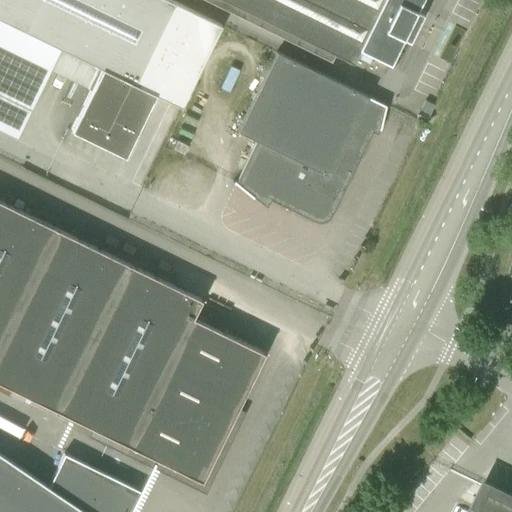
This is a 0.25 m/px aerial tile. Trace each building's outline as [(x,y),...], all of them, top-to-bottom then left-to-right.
[(0,0),(0,18),(101,68),(71,131),(116,152),(121,142),(129,146),(155,94),(180,106),(220,25),(169,0),(0,0)] [(223,0),(345,60),(352,64),(359,50),(389,65),(421,0),(223,0)] [(237,131),(255,140),(319,172),(358,93),(275,52),(237,131)] [(385,106),(358,93),(319,172),(255,140),(234,184),(251,197),(254,192),(314,221),(316,222),(318,223),(321,223),(324,222),(326,221),(328,220),(330,218),(331,216),(370,138),(375,140),(385,106)] [(433,105),(424,101),(420,110),(429,114),(433,105)] [(223,447),(218,444),(263,352),(192,317),(200,299),(0,201),(0,382),(200,481),(209,461),(215,464),(223,447)] [(0,511),(130,511),(140,491),(63,453),(47,486),(0,453),(0,511)] [(511,511),(511,502),(489,491),(478,511),(511,511)]
